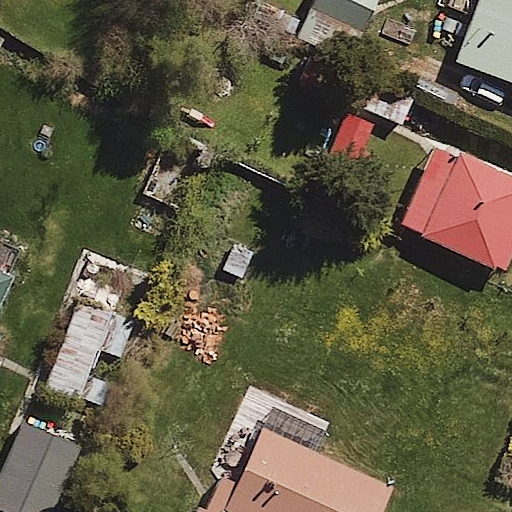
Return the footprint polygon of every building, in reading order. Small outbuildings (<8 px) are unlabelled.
[(381,0),(312,0),(291,44),(345,71),(381,0)] [(511,0),(472,0),(448,60),(511,85),(511,0)] [(423,95),(370,70),(352,108),(405,133),(423,95)] [(511,278),(511,175),(433,137),(389,228),(509,285),(511,278)] [(210,183),(159,152),(139,185),(190,215),(210,183)] [(35,395),(73,413),(103,350),(127,361),(155,303),(93,273),(35,395)] [(379,511),(391,490),(260,425),(234,480),(220,473),(208,497),(195,490),(184,511),(379,511)] [(49,511),(75,452),(24,429),(0,483),(0,509),(6,511),(49,511)]
